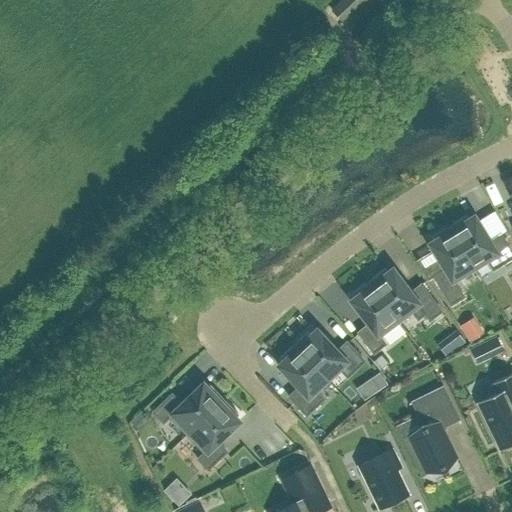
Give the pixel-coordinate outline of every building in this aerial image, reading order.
[(342,0),(331,11),(342,22),(365,0),(342,0)] [(448,225),(473,266),(494,253),(501,264),(511,257),(511,253),(500,234),(488,241),(473,216),(469,219),(466,214),(448,225)] [(444,268),(432,275),(450,304),(463,297),(452,279),(473,266),(448,225),(430,236),(433,240),(428,243),(444,268)] [(384,268),(368,281),(397,318),(409,309),(417,319),(424,314),(429,320),(441,311),(420,284),(409,292),(391,268),(387,272),(384,268)] [(354,297),(350,300),(368,324),(357,332),(373,353),(385,344),(380,338),(400,322),(397,318),(368,281),(351,293),(354,297)] [(458,326),(469,342),(483,332),(472,316),(458,326)] [(308,329),(293,344),(326,379),(338,368),(346,377),(363,361),(346,342),(336,351),(316,329),(312,333),(308,329)] [(306,415),(323,398),(315,390),(326,379),(293,344),(278,358),(281,362),(277,365),(298,387),(288,396),(306,415)] [(372,361),(380,370),(387,363),(380,355),(372,361)] [(495,392),(476,402),(499,450),(511,443),(511,372),(490,383),(495,392)] [(171,394),(152,412),(163,422),(168,417),(185,435),(223,399),(209,384),(205,387),(202,383),(180,403),(171,394)] [(425,473),(439,467),(439,468),(444,466),(443,464),(457,457),(441,427),(457,419),(459,423),(460,423),(442,386),(408,403),(408,404),(412,403),(423,426),(420,428),(421,429),(407,436),(402,439),(420,475),(425,473)] [(238,414),(223,399),(185,435),(202,453),(197,458),(207,469),(226,451),(217,441),(238,421),(234,417),(238,414)] [(400,467),(391,449),(358,465),(379,508),(408,494),(395,469),(400,467)] [(292,502),(271,511),(318,511),(330,506),(326,500),(309,464),(281,478),(282,480),(292,502)]
